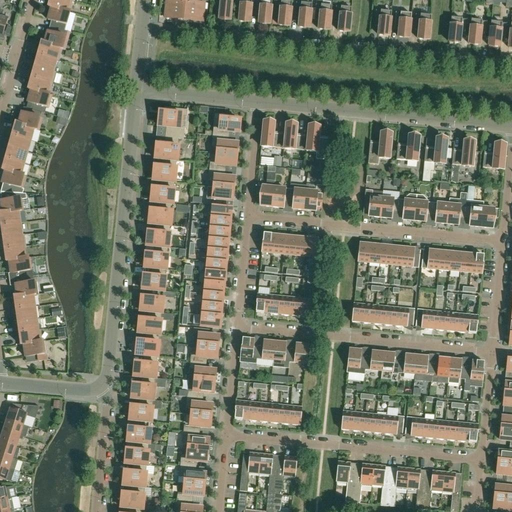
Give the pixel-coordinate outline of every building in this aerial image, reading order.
[(69,13),(72,2),(65,0),(50,0),(48,8),(70,14),(70,13),(69,13)] [(168,0),(167,6),(166,6),(165,18),(177,20),(178,18),(184,19),(185,2),(167,0),(166,0),(167,0),(168,0)] [(220,13),(218,13),(218,18),(219,18),(219,20),(230,21),(231,0),(215,0),(215,11),(215,12),(216,9),(220,10),(220,13)] [(239,15),(238,15),(238,20),(239,20),(239,21),(250,23),(251,0),(235,0),(235,13),(235,14),(235,11),(240,12),(239,15)] [(272,1),(262,0),(253,0),(253,2),(256,2),(255,15),(255,13),(260,14),(259,17),(258,17),(258,22),(259,22),(259,23),(270,25),(272,1)] [(316,0),(314,21),(315,21),(315,19),(319,20),(319,23),(318,23),(317,28),(319,28),(318,29),(329,30),(332,0),(316,0)] [(279,19),(278,19),(278,24),(279,24),(279,25),(289,26),(292,3),(276,1),(274,17),(275,17),(275,15),(280,16),(279,19)] [(185,2),(184,19),(190,19),(190,21),(202,22),(204,10),(202,10),(203,4),(185,2)] [(299,21),(298,21),(297,26),(299,26),(299,27),(309,28),(312,5),(296,3),(294,19),(295,19),(295,17),(299,18),(299,21)] [(339,25),(338,25),(337,30),(338,30),(338,31),(349,32),(351,9),(336,7),(334,23),(335,23),(335,21),(339,22),(339,25)] [(66,26),(70,14),(48,8),(51,9),(48,20),(56,23),(54,28),(64,31),(66,26)] [(379,29),(378,29),(377,34),(378,34),(378,35),(389,36),(391,13),(375,11),(374,27),(375,27),(375,25),(379,26),(379,29)] [(399,31),(398,31),(397,36),(398,36),(398,37),(409,38),(411,15),(395,13),(394,29),(395,27),(399,27),(399,31)] [(419,33),(417,32),(417,38),(418,38),(418,39),(429,40),(431,17),(415,15),(414,31),(415,29),(419,29),(419,33)] [(461,42),(461,37),(460,37),(460,34),(465,34),(465,36),(467,20),(451,19),(449,42),(460,43),(460,42),(461,42)] [(480,44),(481,44),(481,39),(480,39),(480,35),(485,36),(484,38),(485,38),(487,22),(471,20),(469,44),(479,45),(480,44)] [(501,46),(501,41),(500,41),(500,37),(505,38),(504,40),(505,40),(507,24),(491,22),(488,46),(499,47),(499,46),(501,46)] [(41,44),(65,50),(68,39),(63,37),(64,31),(54,28),(53,34),(48,33),(44,44),(41,44)] [(65,51),(65,50),(41,44),(38,55),(56,61),(59,61),(62,50),(65,51)] [(53,72),(56,61),(38,55),(35,67),(53,72)] [(28,78),(31,79),(52,84),(55,73),(53,72),(35,67),(34,71),(30,70),(28,78)] [(31,79),(28,90),(52,97),(52,96),(49,96),(52,84),(31,79)] [(48,109),(52,97),(28,90),(28,91),(31,91),(28,103),(33,104),(32,110),(29,109),(42,113),(44,114),(46,108),(48,109)] [(15,124),(15,125),(39,131),(42,119),(40,119),(42,113),(29,109),(27,115),(22,114),(18,125),(15,124)] [(186,116),(186,111),(167,109),(167,114),(159,113),(158,127),(167,128),(166,138),(179,139),(183,140),(185,129),(180,129),(181,116),(186,116)] [(212,136),(226,137),(226,132),(239,133),(239,131),(241,131),(241,125),(239,125),(240,121),(233,120),(233,116),(234,116),(224,115),(224,119),(220,119),(220,126),(213,125),(213,132),(212,136)] [(274,125),(263,123),(261,147),(282,149),(283,133),(283,135),(273,134),(274,125)] [(15,125),(12,136),(30,141),(34,130),(39,132),(39,131),(15,125)] [(297,127),(286,126),(284,149),(304,151),(306,135),(305,135),(305,137),(296,136),(297,127)] [(319,129),(308,128),(306,152),(316,153),(316,160),(326,161),(329,138),(328,137),(328,140),(318,139),(319,129)] [(381,135),(380,145),(370,144),(371,142),(370,142),(368,165),(378,166),(379,159),(389,160),(391,136),(381,135)] [(27,153),(30,141),(12,136),(9,148),(27,153)] [(226,137),(212,136),(211,147),(217,148),(217,154),(236,156),(237,144),(225,143),(226,137)] [(156,145),(155,159),(164,160),(176,161),(177,161),(178,148),(178,147),(179,139),(166,138),(166,144),(164,144),(164,146),(156,145)] [(408,138),(407,147),(398,146),(398,144),(396,160),(417,162),(419,139),(408,138)] [(447,141),(436,140),(435,150),(426,149),(426,147),(425,147),(424,163),(445,165),(445,159),(446,149),(447,141)] [(475,144),(464,143),(463,153),(454,152),(454,150),(453,150),(452,159),(452,166),(472,168),(475,144)] [(485,153),(484,153),(482,169),(503,171),(505,147),(495,146),(494,156),(484,155),(485,153)] [(9,148),(6,159),(24,165),(27,153),(9,148)] [(236,156),(217,154),(216,160),(210,159),(209,170),(222,172),(223,166),(235,167),(236,156)] [(24,165),(6,159),(2,171),(26,178),(26,177),(21,176),(24,165)] [(176,169),(176,161),(164,160),(163,166),(162,165),(162,168),(154,167),(153,181),(162,182),(174,183),(175,183),(176,169)] [(222,172),(209,170),(208,181),(214,182),(213,188),(233,190),(234,179),(222,178),(222,172)] [(22,189),(26,178),(2,171),(5,172),(2,184),(3,184),(1,193),(22,194),(24,190),(22,189)] [(160,190),(152,189),(151,203),(160,204),(172,205),(173,205),(174,191),(173,191),(174,183),(162,182),(161,187),(160,187),(160,190)] [(290,184),(290,190),(288,203),(293,203),(293,210),(304,211),(306,191),(307,186),(290,184)] [(272,208),(274,188),(257,186),(256,195),(262,196),(261,207),(272,208)] [(321,213),(324,187),(316,186),(316,192),(306,191),(304,211),(315,212),(316,205),(321,206),(321,213)] [(207,187),(205,205),(221,206),(219,206),(219,200),(232,202),(233,190),(213,188),(207,187)] [(285,189),(274,188),(272,208),(283,209),(283,202),(288,203),(290,190),(285,189)] [(373,191),(365,191),(362,217),(363,217),(363,212),(369,213),(369,217),(380,218),(382,198),(372,197),(373,191)] [(0,214),(24,211),(22,200),(26,199),(26,195),(0,193),(2,202),(1,202),(2,214),(0,214)] [(403,214),(403,221),(414,222),(416,202),(417,196),(410,195),(405,199),(405,201),(399,200),(398,213),(403,214)] [(417,196),(416,202),(414,222),(425,223),(426,216),(431,217),(432,204),(427,203),(426,203),(427,201),(422,196),(417,196)] [(393,199),(382,198),(380,218),(391,219),(392,213),(398,213),(399,200),(393,200),(393,199)] [(458,226),(458,219),(464,220),(466,207),(466,200),(449,198),(449,205),(447,225),(458,226)] [(464,220),(470,220),(470,227),(481,228),(483,208),(483,202),(466,200),(466,207),(464,220)] [(171,213),(172,205),(160,204),(159,209),(158,209),(158,211),(150,211),(148,224),(157,225),(157,226),(170,227),(171,227),(172,213),(171,213)] [(436,217),(435,224),(447,225),(449,205),(437,204),(432,204),(431,217),(436,217)] [(212,219),(229,221),(231,221),(230,210),(213,208),(212,219)] [(481,228),(492,229),(493,218),(498,219),(499,210),(483,208),(481,228)] [(24,212),(24,211),(0,214),(0,219),(1,226),(20,224),(18,212),(24,212)] [(211,230),(229,232),(228,232),(230,232),(229,221),(212,219),(211,230)] [(22,236),(20,224),(1,226),(3,238),(22,236)] [(155,233),(148,233),(146,246),(155,247),(168,249),(168,248),(170,235),(169,235),(170,227),(157,226),(157,231),(156,231),(155,233)] [(211,230),(210,230),(209,241),(227,242),(227,243),(228,243),(228,232),(229,232),(211,230)] [(3,238),(4,250),(23,248),(26,247),(24,235),(22,236),(3,238)] [(272,254),(274,236),(263,235),(262,253),(272,254)] [(283,255),(285,237),(274,236),(272,254),(283,255)] [(296,238),(285,237),(283,255),(294,256),(296,238)] [(305,257),(307,239),(296,238),(294,256),(305,257)] [(316,258),(318,240),(307,239),(305,257),(316,258)] [(227,243),(227,242),(209,241),(208,251),(226,253),(226,254),(227,254),(227,243)] [(369,263),(371,245),(360,244),(358,262),(369,263)] [(380,264),(382,246),(371,245),(369,263),(380,264)] [(391,266),(393,247),(382,246),(380,264),(391,266)] [(167,256),(168,249),(155,247),(155,253),(154,253),(153,255),(145,254),(144,268),(153,269),(166,270),(168,256),(167,256)] [(402,267),(403,248),(393,247),(391,266),(402,267)] [(25,259),(23,248),(4,250),(6,262),(30,259),(30,258),(25,259)] [(403,248),(402,267),(419,268),(420,255),(419,255),(419,256),(414,256),(414,249),(403,248)] [(226,254),(226,253),(208,251),(207,262),(225,264),(226,264),(226,254)] [(438,270),(440,252),(429,251),(428,257),(423,256),(423,255),(421,269),(438,270)] [(451,253),(440,252),(438,270),(449,271),(451,253)] [(460,272),(462,254),(451,253),(449,271),(460,272)] [(473,255),(462,254),(460,272),(471,273),(473,255)] [(473,255),(471,273),(482,275),(484,256),(473,255)] [(19,273),(20,279),(33,277),(32,271),(30,259),(6,262),(6,263),(9,262),(11,274),(19,273)] [(225,264),(207,262),(206,273),(224,275),(225,275),(225,264)] [(151,277),(143,276),(142,290),(151,291),(163,292),(164,292),(165,278),(166,270),(153,269),(153,275),(151,274),(151,277)] [(224,275),(206,273),(205,284),(223,285),(223,286),(224,286),(224,275)] [(14,298),(36,295),(34,283),(33,277),(20,279),(21,285),(15,285),(17,297),(14,298)] [(204,294),(222,296),(222,297),(223,297),(223,286),(223,285),(205,284),(204,294)] [(163,292),(151,291),(150,296),(149,296),(149,299),(141,298),(140,312),(149,313),(161,314),(162,314),(163,300),(163,298),(163,292)] [(201,305),(221,307),(222,307),(222,297),(222,296),(204,294),(203,305),(201,305)] [(36,295),(14,298),(16,310),(35,307),(33,296),(36,295)] [(267,314),(268,296),(257,295),(256,313),(267,314)] [(279,297),(268,296),(267,314),(277,315),(279,297)] [(290,298),(279,297),(277,315),(288,316),(290,298)] [(299,317),(301,299),(290,298),(288,316),(299,317)] [(312,300),(301,299),(299,317),(310,319),(312,300)] [(363,324),(364,305),(354,304),(352,323),(363,324)] [(200,316),(220,318),(221,318),(221,307),(201,305),(200,316)] [(375,307),(364,305),(363,324),(373,325),(375,307)] [(35,307),(16,310),(17,322),(36,319),(35,307)] [(386,308),(375,307),(373,325),(384,326),(386,308)] [(397,309),(386,308),(384,326),(395,327),(397,309)] [(62,315),(61,309),(51,310),(52,317),(62,315)] [(397,309),(395,327),(407,328),(407,322),(413,323),(414,310),(397,309)] [(432,331),(434,312),(417,311),(416,323),(422,324),(421,329),(432,331)] [(445,313),(434,312),(432,331),(443,332),(445,313)] [(147,334),(159,336),(160,336),(161,322),(161,314),(149,313),(148,318),(147,318),(147,320),(139,320),(138,333),(147,334)] [(456,314),(445,313),(443,332),(454,333),(456,314)] [(466,316),(456,314),(454,333),(465,334),(466,316)] [(220,329),(220,318),(200,316),(199,325),(201,325),(201,327),(220,329)] [(478,317),(466,316),(465,334),(476,335),(478,317)] [(36,319),(17,322),(19,334),(38,331),(36,319)] [(217,348),(219,337),(206,336),(207,330),(209,330),(194,328),(193,334),(194,334),(193,346),(198,347),(217,348)] [(42,342),(40,331),(38,331),(19,334),(21,346),(45,342),(42,342)] [(145,356),(157,358),(157,357),(158,357),(159,344),(158,344),(159,336),(147,334),(146,340),(145,340),(145,342),(137,342),(136,355),(145,356)] [(257,359),(258,347),(253,346),(254,340),(242,339),(240,363),(256,364),(257,359)] [(263,347),(258,347),(257,359),(273,361),(275,343),(264,341),(263,347)] [(47,361),(45,342),(21,346),(24,346),(25,358),(38,356),(39,362),(47,361)] [(272,367),(289,369),(290,350),(285,350),(286,344),(275,343),(273,361),(272,367)] [(295,351),(290,350),(289,369),(289,362),(306,364),(308,346),(296,345),(295,351)] [(191,352),(190,363),(203,364),(204,359),(216,360),(217,348),(198,347),(198,352),(191,352)] [(347,373),(364,374),(366,358),(360,357),(361,351),(349,350),(347,373)] [(366,358),(364,374),(365,370),(381,372),(383,353),(372,352),(371,358),(366,358)] [(394,354),(383,353),(381,372),(392,373),(392,375),(398,375),(398,373),(399,361),(394,360),(394,354)] [(405,361),(399,361),(398,373),(415,375),(417,356),(406,355),(405,361)] [(135,363),(133,377),(142,378),(155,379),(156,379),(157,365),(156,365),(157,358),(145,356),(144,362),(143,362),(143,364),(135,363)] [(428,358),(417,356),(415,375),(431,376),(431,378),(433,364),(427,364),(428,358)] [(438,365),(433,364),(431,378),(437,379),(437,377),(448,378),(450,360),(439,359),(438,365)] [(461,361),(450,360),(448,378),(448,384),(459,385),(460,379),(465,380),(464,384),(465,384),(466,367),(461,367),(461,361)] [(472,368),(466,367),(465,384),(470,384),(470,387),(481,388),(484,363),(472,362),(472,368)] [(203,364),(190,363),(189,374),(195,375),(195,381),(214,383),(214,381),(216,381),(217,375),(215,375),(215,371),(203,370),(203,364)] [(162,380),(155,379),(142,378),(142,384),(141,383),(140,386),(133,385),(131,399),(140,400),(153,401),(155,387),(161,388),(162,380)] [(187,397),(187,398),(200,399),(200,393),(213,394),(213,392),(215,393),(216,387),(214,386),(214,383),(195,381),(194,392),(187,392),(187,397)] [(191,415),(211,417),(212,406),(199,405),(200,399),(187,398),(186,408),(192,409),(191,415)] [(138,422),(151,423),(153,409),(152,409),(153,401),(140,400),(140,405),(139,405),(138,408),(130,407),(129,421),(138,422)] [(53,409),(61,410),(62,401),(54,401),(53,409)] [(245,421),(247,403),(236,402),(234,420),(245,421)] [(258,404),(247,403),(245,421),(256,422),(258,404)] [(10,411),(7,421),(23,426),(26,416),(35,419),(39,407),(10,404),(8,410),(10,411)] [(267,423),(269,405),(258,404),(256,422),(267,423)] [(280,406),(269,405),(267,423),(278,424),(280,406)] [(289,425),(291,407),(280,406),(278,424),(289,425)] [(301,408),(291,407),(289,425),(300,426),(301,408)] [(352,432),(354,413),(343,412),(341,431),(352,432)] [(365,414),(354,413),(352,432),(363,433),(365,414)] [(374,434),(376,416),(365,414),(363,433),(374,434)] [(183,432),(196,433),(197,427),(210,429),(211,417),(191,415),(190,427),(184,426),(183,432)] [(387,417),(376,416),(374,434),(385,435),(387,417)] [(404,418),(387,417),(385,435),(396,436),(397,430),(402,431),(402,432),(404,418)] [(411,437),(422,438),(424,420),(406,418),(405,432),(406,432),(406,431),(411,431),(411,437)] [(511,418),(502,418),(501,429),(511,430),(511,418)] [(434,421),(424,420),(422,438),(433,440),(434,421)] [(7,421),(4,430),(3,432),(23,438),(25,439),(28,428),(23,426),(7,421)] [(434,421),(433,440),(443,441),(445,422),(434,421)] [(136,443),(149,445),(150,431),(151,423),(138,422),(138,427),(136,427),(136,429),(128,429),(128,435),(126,435),(125,440),(127,440),(127,442),(136,443)] [(456,423),(445,422),(443,441),(454,442),(456,423)] [(456,423),(454,442),(465,443),(467,424),(456,423)] [(478,426),(467,424),(465,443),(476,444),(478,426)] [(0,433),(3,434),(0,441),(0,442),(16,448),(19,439),(22,440),(23,438),(3,432),(4,430),(0,428),(0,433)] [(511,430),(501,429),(500,441),(511,441),(511,430)] [(188,450),(207,452),(208,440),(196,439),(196,433),(183,432),(182,443),(189,444),(188,450)] [(16,448),(0,442),(0,454),(16,460),(16,458),(13,457),(16,448)] [(134,465),(146,466),(147,466),(148,453),(149,445),(136,443),(135,449),(134,449),(134,451),(126,450),(125,464),(134,465)] [(511,448),(511,454),(499,452),(498,464),(511,465),(511,448)] [(187,456),(181,455),(180,466),(193,468),(194,462),(206,463),(207,452),(188,450),(187,456)] [(0,466),(9,469),(14,471),(17,460),(16,460),(0,454),(0,466)] [(242,463),(239,491),(239,492),(247,493),(249,475),(259,476),(261,455),(254,454),(254,458),(250,458),(249,464),(242,463)] [(261,455),(259,476),(269,477),(268,495),(275,495),(278,467),(271,466),(272,460),(268,460),(268,456),(261,455)] [(275,495),(282,496),(284,478),(294,479),(296,459),(289,458),(289,462),(285,461),(284,467),(278,467),(275,495)] [(345,467),(346,463),(338,463),(336,484),(347,485),(345,503),(352,503),(355,475),(349,474),(349,468),(345,467)] [(511,465),(498,464),(497,475),(509,476),(509,482),(511,482),(511,465)] [(132,487),(144,488),(145,488),(146,474),(146,466),(134,465),(133,471),(132,471),(132,473),(124,472),(123,486),(132,487)] [(14,471),(9,469),(0,466),(0,479),(10,482),(14,471)] [(185,484),(204,486),(205,475),(193,473),(193,468),(180,466),(179,477),(185,478),(185,484)] [(361,486),(372,487),(374,466),(367,466),(366,469),(362,469),(362,475),(355,475),(352,503),(359,504),(361,486)] [(387,507),(391,472),(380,471),(381,467),(374,466),(372,487),(382,488),(380,506),(387,507)] [(401,473),(391,472),(387,507),(394,508),(396,490),(407,491),(409,470),(402,469),(401,473)] [(426,475),(426,471),(409,470),(407,491),(417,492),(415,510),(422,510),(426,475)] [(436,476),(426,475),(422,510),(430,511),(431,493),(442,494),(444,473),(437,472),(436,476)] [(444,473),(442,494),(452,495),(450,511),(457,511),(461,485),(454,484),(454,478),(450,478),(451,474),(444,473)] [(494,498),(511,499),(511,482),(509,482),(508,488),(496,487),(495,498),(494,498)] [(177,500),(177,501),(190,502),(190,496),(203,497),(204,486),(185,484),(178,484),(177,500)] [(143,496),(144,488),(132,487),(131,493),(130,492),(130,495),(122,494),(121,508),(130,509),(142,510),(143,510),(144,496),(143,496)] [(0,501),(9,500),(7,488),(0,489),(0,501)] [(255,511),(245,510),(247,495),(239,494),(237,511),(255,511)] [(273,511),(275,495),(268,495),(265,511),(263,511),(255,511),(273,511)] [(275,495),(273,511),(280,511),(282,496),(275,495)] [(511,511),(511,499),(494,498),(493,509),(506,511),(505,511),(511,511)] [(9,500),(0,501),(0,511),(11,511),(12,510),(10,499),(9,500)] [(201,511),(202,509),(189,508),(190,502),(177,501),(176,511),(201,511)]
